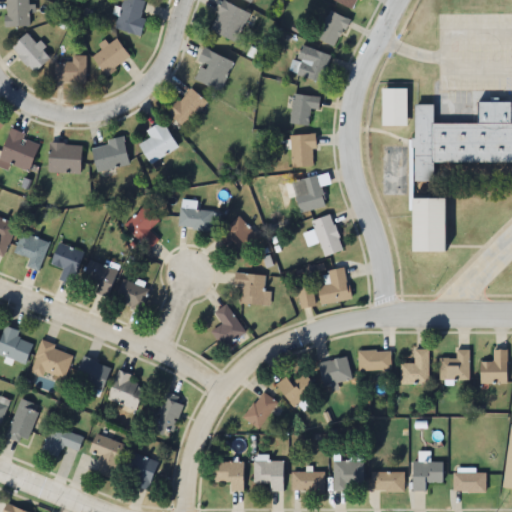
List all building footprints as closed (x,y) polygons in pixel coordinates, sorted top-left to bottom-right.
[(31,27),(31,5),(28,5),(28,0),(5,0),(5,27),(31,27)] [(139,18),(144,1),(140,0),(123,0),(114,27),(140,36),(145,20),(139,18)] [(333,0),(333,2),(354,12),(360,0),(333,0)] [(250,14),(224,1),(209,30),(234,43),(250,14)] [(350,21),(330,11),(316,39),(335,49),(350,21)] [(10,49),(34,73),(50,58),(26,34),(10,49)] [(102,51),(92,57),(104,76),(129,60),(115,37),(100,47),(102,51)] [(323,83),(331,55),(302,46),(294,73),(323,83)] [(197,62),(202,64),(194,80),(220,92),(233,63),(204,48),(197,62)] [(72,56),(72,63),(53,63),(53,82),(86,82),(86,56),(72,56)] [(179,101),(176,98),(164,112),(184,130),(208,103),(191,88),(179,101)] [(407,89),(407,125),(383,125),(383,89),(407,89)] [(290,124),(309,125),(310,109),(319,109),(319,96),(292,94),(290,124)] [(511,160),(430,160),(430,179),(416,179),(416,107),(432,107),(432,124),(479,124),(479,101),(511,101),(511,121),(511,160)] [(150,138),(139,144),(149,164),(178,148),(163,121),(146,130),(150,138)] [(0,155),(0,167),(6,170),(8,163),(29,171),(40,142),(9,131),(0,155)] [(291,134),(291,168),(314,168),(314,134),(291,134)] [(107,144),(91,147),(96,171),(128,165),(123,136),(106,139),(107,144)] [(80,173),(81,144),(49,143),(48,172),(80,173)] [(325,206),(320,186),(331,183),(328,173),(292,182),(299,212),(325,206)] [(444,198),(444,251),(412,250),(412,198),(444,198)] [(149,229),(159,220),(145,205),(124,225),(148,250),(159,240),(149,229)] [(211,231),(212,220),(217,221),(218,212),(180,208),(178,228),(211,231)] [(343,251),(331,214),(312,221),(315,231),(306,234),(307,238),(306,238),(308,246),(320,242),(324,257),(343,251)] [(0,254),(4,256),(16,224),(0,217),(0,254)] [(259,238),(238,217),(218,237),(226,245),(231,240),(244,253),(259,238)] [(26,265),(37,270),(49,243),(22,232),(13,251),(29,258),(26,265)] [(84,252),(57,243),(50,264),(63,268),(59,280),(72,285),(84,252)] [(117,270),(90,259),(82,278),(97,285),(94,292),(106,298),(117,270)] [(327,284),(317,286),(320,304),(350,299),(344,267),(325,270),(327,284)] [(264,275),(234,272),(233,286),(242,287),(240,302),(269,305),(270,291),(263,290),(264,275)] [(115,299),(140,311),(150,292),(125,279),(115,299)] [(297,288),(301,308),(315,306),(311,286),(297,288)] [(221,324),(211,331),(223,349),(245,333),(225,304),(213,313),(221,324)] [(19,331),(4,325),(0,336),(0,355),(25,364),(32,344),(17,338),(19,331)] [(73,352),(40,341),(29,371),(63,382),(73,352)] [(428,385),(428,349),(413,349),(413,364),(400,364),(400,385),(428,385)] [(358,350),(358,371),(391,371),(391,350),(358,350)] [(468,350),(456,350),(456,359),(439,359),(439,381),(468,381),(468,350)] [(479,384),(506,384),(506,350),(493,350),(493,362),(479,362),(479,384)] [(98,394),(111,370),(86,356),(72,379),(98,394)] [(318,363),(322,387),(351,381),(346,357),(318,363)] [(134,412),(145,388),(128,381),(131,376),(119,370),(106,398),(134,412)] [(291,384),(285,377),(275,386),(294,408),(316,388),(303,373),(291,384)] [(150,430),(170,438),(185,400),(165,392),(150,430)] [(278,404),(263,392),(242,417),(257,429),(278,404)] [(0,423),(1,424),(9,401),(0,398),(0,423)] [(4,436),(23,445),(41,408),(22,399),(4,436)] [(77,452),(83,438),(52,425),(41,451),(57,458),(62,445),(77,452)] [(112,478),(124,444),(95,434),(88,453),(101,457),(96,473),(112,478)] [(147,490),(157,461),(129,451),(122,474),(131,478),(129,484),(147,490)] [(213,481),(229,482),(229,491),(242,491),(243,462),(213,461),(213,481)] [(282,461),(253,461),(253,483),(269,483),(269,491),(282,491),(282,461)] [(362,484),(362,461),(333,461),(333,491),(345,491),(345,484),(362,484)] [(442,482),(442,462),(412,462),(412,491),(425,491),(425,482),(442,482)] [(324,472),(291,472),(291,491),(324,491),(324,472)] [(404,472),(371,472),(371,491),(404,491),(404,472)] [(485,472),(453,472),(453,492),(485,492),(485,472)] [(27,511),(5,503),(2,511),(27,511)]
